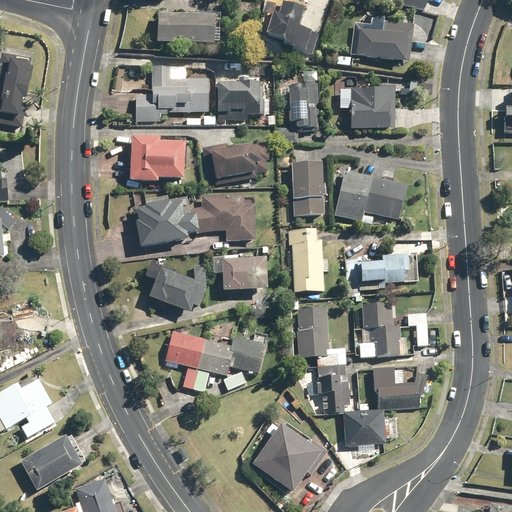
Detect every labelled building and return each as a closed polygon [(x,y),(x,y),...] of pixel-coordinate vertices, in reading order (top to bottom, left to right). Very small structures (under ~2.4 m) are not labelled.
[(428,11),(430,0),(403,0),(401,6),(428,11)] [(276,14),(268,40),(313,53),(319,35),(301,30),(307,10),(286,4),(283,16),(276,14)] [(218,17),(160,15),(159,43),(217,44),(218,17)] [(360,30),(357,56),(411,62),(415,24),(385,21),(384,32),(360,30)] [(3,55),(0,68),(0,124),(21,128),(34,61),(3,55)] [(162,113),(209,113),(210,80),(186,80),(187,68),(154,68),(153,96),(138,96),(137,123),(162,123),(162,113)] [(219,84),(219,121),(248,121),(248,116),(264,116),(264,84),(219,84)] [(299,133),(320,132),(317,84),(289,86),(291,123),(298,123),(299,133)] [(352,100),(353,129),(396,129),(395,86),(363,86),(363,99),(352,100)] [(135,137),(132,181),(160,183),(160,179),(185,181),(188,145),(163,143),(163,140),(135,137)] [(203,149),(210,183),(269,172),(267,161),(271,160),(268,145),(257,147),(256,144),(228,150),(227,145),(203,149)] [(296,217),(325,216),(323,164),(294,165),(296,217)] [(346,172),(336,216),(363,223),(366,213),(400,221),(408,186),(346,172)] [(190,235),(210,232),(227,232),(227,242),(257,241),(256,195),(203,197),(203,208),(191,210),(189,198),(136,206),(142,247),(191,240),(190,235)] [(292,232),(295,293),(325,292),(323,231),(292,232)] [(359,264),(360,285),(411,282),(409,256),(384,258),(384,263),(359,264)] [(223,261),(225,292),(269,290),(268,259),(223,261)] [(151,298),(193,314),(205,285),(162,269),(151,298)] [(392,303),(362,304),(363,328),(371,328),(371,342),(360,343),(361,355),(401,354),(400,326),(393,326),(392,303)] [(16,304),(0,309),(0,365),(34,353),(16,304)] [(317,357),(321,414),(350,412),(346,349),(328,350),(325,308),(296,311),(300,358),(317,357)] [(430,315),(410,315),(409,327),(418,327),(418,346),(430,347),(430,315)] [(174,333),(167,362),(228,377),(231,368),(262,376),(269,346),(235,338),(233,347),(174,333)] [(375,370),(378,409),(421,406),(419,383),(396,385),(395,369),(375,370)] [(225,380),(229,391),(248,384),(243,373),(225,380)] [(20,384),(0,395),(0,434),(20,423),(29,439),(57,424),(48,408),(55,404),(41,380),(23,390),(20,384)] [(345,413),(347,447),(387,445),(385,411),(345,413)] [(284,425),(255,466),(296,494),(324,453),(284,425)] [(67,437),(22,462),(38,492),(83,467),(67,437)] [(117,511),(106,479),(76,489),(84,511),(117,511)]
